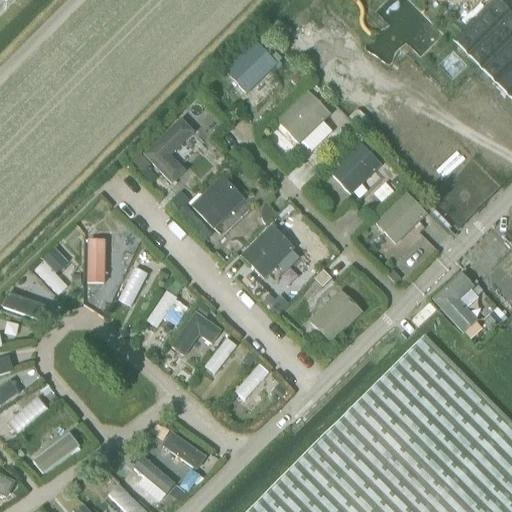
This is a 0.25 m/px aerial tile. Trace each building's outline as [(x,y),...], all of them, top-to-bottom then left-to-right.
[(0,0),(0,13),(13,0),(0,0)] [(462,37),(455,44),(502,92),(511,81),(511,20),(503,11),(496,3),(488,11),(478,21),(467,31),(462,36),(462,37)] [(254,44),(223,73),(246,97),(277,68),(254,44)] [(511,81),(502,92),(511,102),(511,81)] [(276,124),(299,148),(330,118),(307,94),(276,124)] [(365,136),(369,130),(369,126),(358,115),(355,116),(350,122),(350,125),(361,136),(365,136)] [(186,173),(171,157),(195,133),(180,119),(144,157),(172,187),(186,173)] [(358,145),(327,174),(350,198),(381,169),(358,145)] [(244,202),(221,178),(190,208),(213,232),(244,202)] [(374,225),(395,248),(426,218),(405,195),(374,225)] [(263,282),(294,252),(271,228),(240,258),(263,282)] [(87,285),(101,286),(103,242),(89,241),(87,285)] [(35,273),(59,297),(67,289),(43,265),(35,273)] [(134,271),(117,303),(130,309),(147,277),(134,271)] [(474,290),(460,276),(431,302),(463,337),(477,324),(458,303),(474,290)] [(362,315),(340,293),(309,325),(331,346),(362,315)] [(176,301),(166,294),(147,324),(156,330),(176,301)] [(38,322),(42,311),(8,299),(4,310),(38,322)] [(220,333),(195,315),(170,350),(184,360),(198,338),(211,347),(220,333)] [(511,511),(511,427),(424,339),(250,511),(511,511)] [(226,341),(204,369),(214,376),(236,349),(226,341)] [(7,360),(0,361),(0,377),(11,374),(7,360)] [(267,376),(258,368),(235,395),(244,403),(267,376)] [(0,407),(24,391),(18,381),(0,392),(0,407)] [(46,411),(37,401),(8,425),(17,436),(46,411)] [(175,437),(166,449),(203,474),(211,461),(175,437)] [(32,465),(43,480),(78,454),(67,439),(32,465)] [(132,470),(165,498),(174,486),(141,459),(132,470)] [(0,498),(6,501),(14,485),(0,477),(0,498)] [(123,511),(143,511),(118,487),(108,497),(123,511)]
